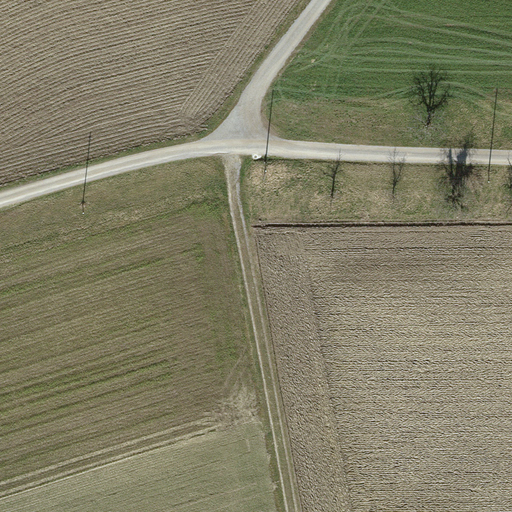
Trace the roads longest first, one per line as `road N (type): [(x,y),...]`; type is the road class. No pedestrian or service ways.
road 1 (track): [(294,511),(237,200),(234,140),(250,97),(320,0)]
road 2 (unclassified): [(0,200),(126,161),(234,140),(511,156)]
